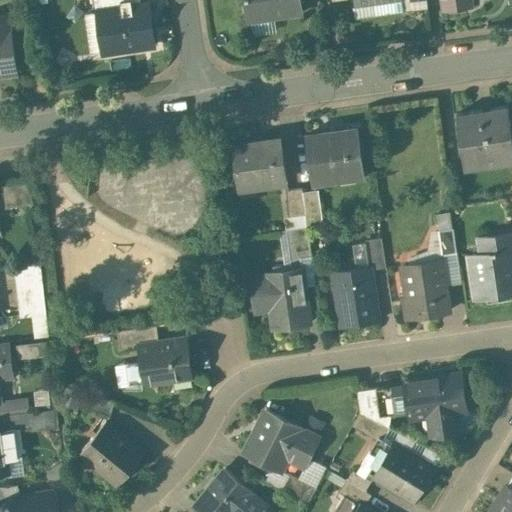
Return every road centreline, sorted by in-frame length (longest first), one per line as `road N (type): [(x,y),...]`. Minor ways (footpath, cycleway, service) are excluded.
road 1 (residential): [(511,344),(499,339),(256,372),(222,397),(201,440),(131,511)]
road 2 (residential): [(203,108),(511,59)]
road 3 (residential): [(0,139),(203,108)]
road 4 (residential): [(450,511),(511,406)]
